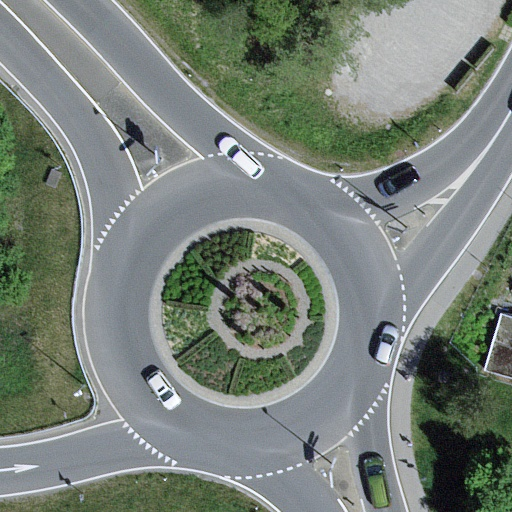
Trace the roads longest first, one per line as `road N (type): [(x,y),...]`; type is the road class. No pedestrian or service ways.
road 1 (primary): [(511,471),(0,267)]
road 2 (primary): [(250,184),(71,0)]
road 3 (secondary): [(0,40),(73,119),(121,206),(132,252)]
road 4 (primary): [(132,252),(118,326),(148,396),(177,421)]
road 5 (primary): [(0,468),(146,442),(177,421)]
road 6 (tertiary): [(375,322),(469,173)]
road 7 (tertiary): [(469,173),(329,214)]
road 8 (primary): [(250,184),(181,201),(132,252)]
road 9 (primary): [(380,511),(354,381)]
road 10 (primary): [(243,440),(306,425),(354,381)]
road 11 (primary): [(375,322),(360,252),(329,214)]
